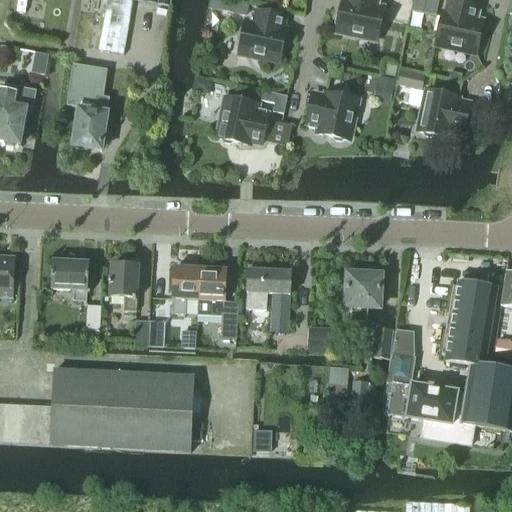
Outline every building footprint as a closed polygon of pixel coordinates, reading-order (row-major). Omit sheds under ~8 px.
[(107,0),(99,53),(124,57),(133,1),(171,7),(171,0),(107,0)] [(209,0),(208,11),(246,19),(249,5),(222,0),(209,0)] [(377,42),(383,11),(379,10),(381,0),(347,0),(347,3),(343,2),(340,17),(336,19),(334,26),(337,29),(336,33),(377,42)] [(394,0),(393,1),(402,15),(412,8),(406,0),(394,0)] [(436,46),(476,55),(483,24),(479,23),(481,13),(477,12),(477,10),(449,4),(447,16),(443,15),(436,46)] [(246,24),(239,55),(279,64),(286,33),(281,32),(284,19),(256,13),(256,15),(252,15),(250,25),(246,24)] [(74,68),(67,108),(79,109),(73,149),(75,149),(78,152),(85,153),(89,151),(101,153),(109,100),(103,99),(96,98),(96,104),(87,102),(88,96),(92,93),(94,77),(95,71),(74,68)] [(408,74),(400,73),(397,87),(405,89),(408,74)] [(463,76),(451,73),(448,81),(459,82),(463,76)] [(378,81),(377,89),(392,92),(393,84),(378,81)] [(0,142),(20,146),(26,110),(32,111),(36,93),(17,89),(16,94),(1,92),(0,95),(0,142)] [(458,100),(427,93),(418,134),(449,141),(451,137),(475,143),(483,109),(458,103),(458,100)] [(283,116),(286,98),(263,94),(261,103),(274,106),(273,114),(283,116)] [(306,125),(309,125),(308,129),(318,132),(318,136),(349,143),(357,102),(326,96),(325,100),(313,97),(306,125)] [(217,141),(249,147),(250,143),(262,146),(268,118),(266,117),(267,113),(256,111),(257,107),(226,100),(217,141)] [(0,299),(12,300),(15,261),(0,260),(0,299)] [(51,292),(74,293),(74,304),(85,304),(86,294),(87,294),(89,265),(87,265),(87,267),(78,267),(78,264),(52,263),(51,292)] [(136,314),(137,300),(138,300),(139,268),(112,266),(111,283),(109,283),(109,287),(111,287),(110,299),(125,300),(124,314),(136,314)] [(272,296),(270,334),(288,335),(291,275),(264,274),(264,269),(248,268),(246,312),(266,313),(267,296),(272,296)] [(172,301),(174,301),(173,316),(185,316),(186,302),(198,302),(199,303),(200,271),(174,270),(172,301)] [(226,272),(200,271),(199,303),(198,302),(197,317),(222,318),(220,340),(236,341),(238,305),(224,304),(226,272)] [(367,324),(367,310),(380,310),(381,279),(363,278),(363,274),(350,273),(350,277),(348,277),(347,309),(352,309),(352,323),(367,324)] [(511,273),(507,273),(501,308),(511,309),(511,273)] [(392,387),(387,417),(406,420),(423,423),(421,440),(470,448),(474,428),(511,434),(511,373),(485,369),(497,292),(498,291),(458,284),(458,285),(445,363),(471,368),(466,398),(457,396),(458,394),(439,391),(438,391),(431,389),(430,389),(411,386),(411,390),(392,387)] [(99,336),(99,333),(100,333),(101,309),(87,309),(86,332),(92,333),(92,336),(99,336)] [(136,324),(135,348),(149,349),(150,325),(136,324)] [(150,325),(149,349),(163,350),(165,326),(150,325)] [(328,344),(329,329),(308,329),(307,343),(308,343),(328,344)] [(375,332),(372,359),(389,361),(392,334),(375,332)] [(395,334),(391,358),(415,362),(415,360),(413,359),(413,336),(395,334)] [(511,344),(497,342),(494,358),(511,361),(511,344)] [(308,356),(327,357),(328,344),(308,343),(308,356)] [(347,399),(348,371),(327,370),(326,398),(347,399)] [(52,410),(0,407),(0,445),(190,456),(194,380),(54,372),(52,410)] [(352,384),(350,408),(373,410),(374,398),(376,399),(376,385),(352,384)] [(310,397),(309,408),(317,408),(318,398),(310,397)] [(254,433),(253,454),(271,454),(271,433),(254,433)]
